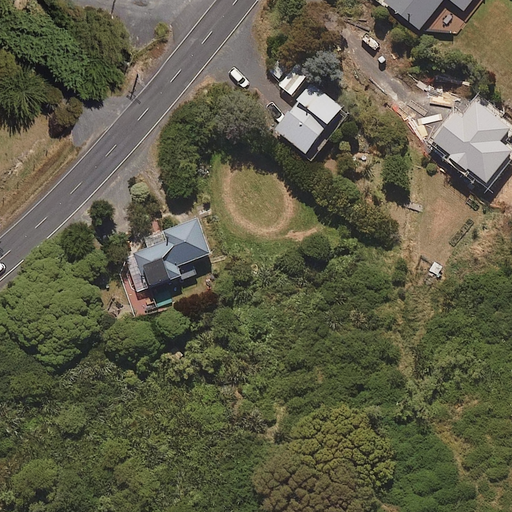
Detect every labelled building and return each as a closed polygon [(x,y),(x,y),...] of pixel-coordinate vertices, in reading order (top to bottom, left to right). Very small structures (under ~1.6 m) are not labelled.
[(391,0),(387,5),(422,34),(449,1),(467,15),(479,0),(391,0)] [(299,65),(280,87),(294,99),(314,77),(299,65)] [(333,132),(346,113),(314,86),(276,131),(308,158),(324,142),(322,140),(330,130),(333,132)] [(133,277),(142,299),(148,296),(154,312),(174,304),(170,292),(201,281),(196,268),(216,260),(201,221),(147,241),(152,253),(113,267),(119,282),(133,277)] [(92,264),(107,250),(98,240),(82,254),(92,264)]
